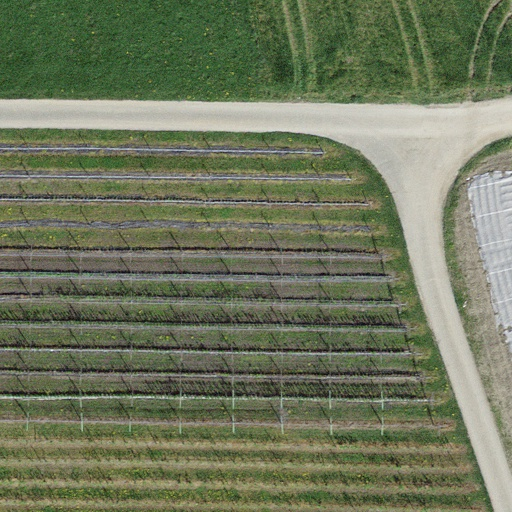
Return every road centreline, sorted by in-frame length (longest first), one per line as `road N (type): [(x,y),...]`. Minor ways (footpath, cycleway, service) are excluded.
road 1 (track): [(511,509),(386,125)]
road 2 (unclassified): [(386,125),(0,122)]
road 3 (track): [(511,112),(386,125)]
